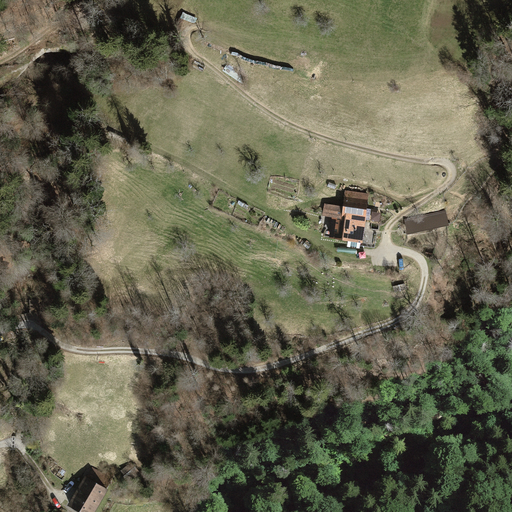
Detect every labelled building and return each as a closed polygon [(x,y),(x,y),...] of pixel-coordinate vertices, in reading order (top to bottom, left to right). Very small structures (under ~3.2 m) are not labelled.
[(349,240),(356,198),(346,197),(344,208),(326,204),(324,214),(335,216),(332,238),(349,240)] [(356,198),(349,240),(348,246),(359,248),(366,200),(356,198)] [(437,214),(407,220),(410,232),(440,226),(437,214)] [(132,463),(120,471),(128,482),(140,473),(132,463)] [(89,466),(66,506),(77,511),(93,511),(116,473),(105,467),(102,473),(89,466)]
